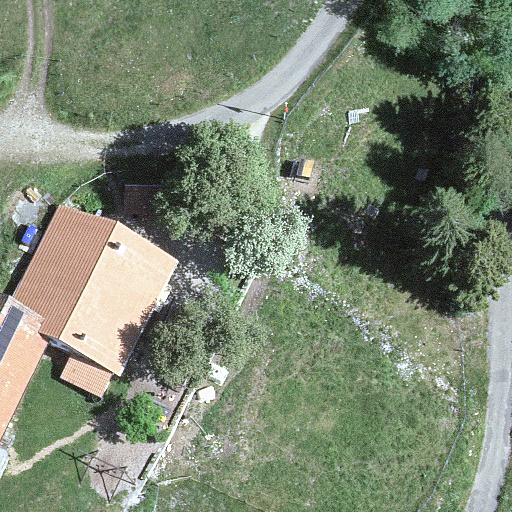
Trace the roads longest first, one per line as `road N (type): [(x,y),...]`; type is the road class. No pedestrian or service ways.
road 1 (unclassified): [(511,214),(505,397),(485,511)]
road 2 (track): [(24,134),(35,0)]
